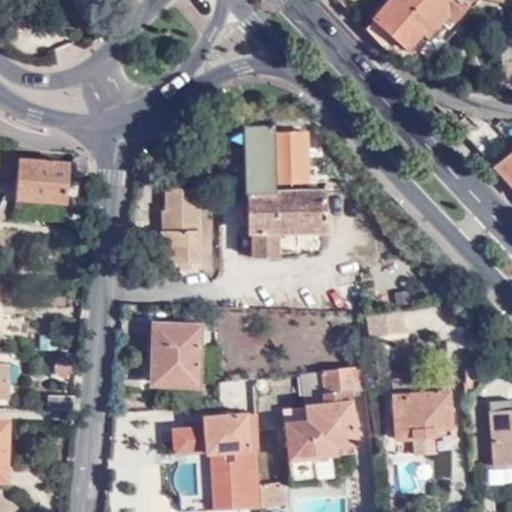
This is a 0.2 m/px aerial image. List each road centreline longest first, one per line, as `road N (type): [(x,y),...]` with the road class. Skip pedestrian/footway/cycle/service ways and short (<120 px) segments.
road 1 (residential): [(115,118),(85,511)]
road 2 (primary): [(297,68),(511,296)]
road 3 (unknown): [(106,287),(338,294)]
road 4 (primary): [(511,231),(369,80)]
road 5 (residential): [(511,113),(399,80),(369,80)]
road 6 (tertiary): [(172,90),(233,67),(297,68)]
